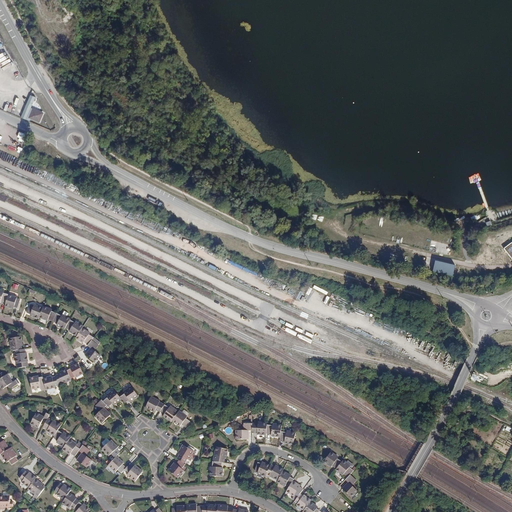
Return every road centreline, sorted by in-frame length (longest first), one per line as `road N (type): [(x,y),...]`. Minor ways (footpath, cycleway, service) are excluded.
road 1 (unclassified): [(476,311),(431,290),(250,238),(84,148)]
road 2 (residential): [(393,511),(482,326)]
road 3 (tertiary): [(72,128),(0,7)]
road 4 (residential): [(234,491),(239,465),(249,452),(264,450),(316,473),(325,493)]
